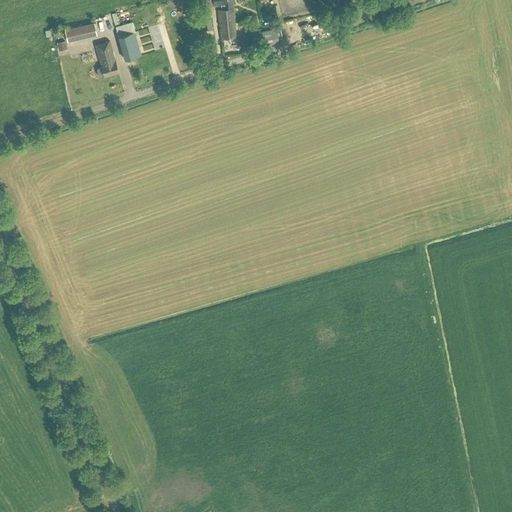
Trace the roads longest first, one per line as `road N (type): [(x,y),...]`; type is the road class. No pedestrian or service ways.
road 1 (unclassified): [(118,511),(0,218)]
road 2 (unclassified): [(0,140),(248,57)]
